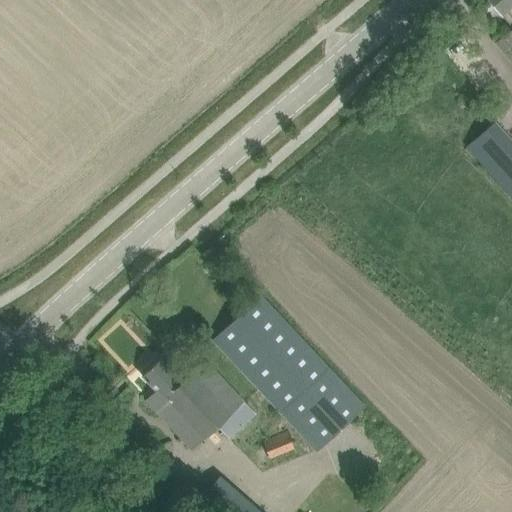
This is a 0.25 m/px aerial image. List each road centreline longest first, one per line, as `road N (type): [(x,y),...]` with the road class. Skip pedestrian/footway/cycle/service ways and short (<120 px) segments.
road 1 (secondary): [(0,362),(411,0)]
road 2 (unclassified): [(141,511),(0,392)]
